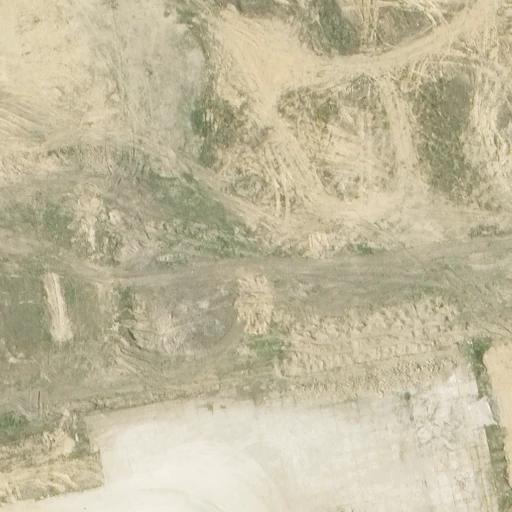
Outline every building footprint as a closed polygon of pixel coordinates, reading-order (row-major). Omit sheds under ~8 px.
[(59,0),(66,46),(10,54),(2,0),(0,0),(0,119),(21,117),(17,81),(72,73),(76,104),(102,101),(87,0),(59,0)] [(424,11),(419,0),(379,0),(391,25),(424,11)] [(489,153),(479,155),(468,75),(430,80),(448,216),(496,209),(489,153)] [(317,228),(356,222),(349,167),(340,168),(329,89),(288,94),(299,176),(309,175),(317,228)] [(88,463),(0,475),(0,511),(94,499),(88,463)]
